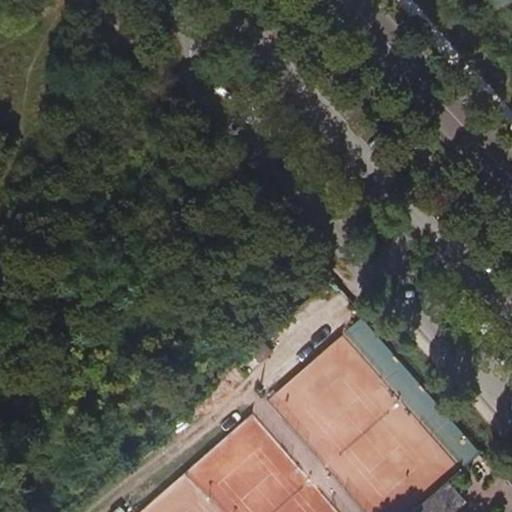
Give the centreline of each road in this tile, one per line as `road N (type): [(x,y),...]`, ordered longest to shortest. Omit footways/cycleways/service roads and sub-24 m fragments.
road 1 (tertiary): [(353,0),(511,176)]
road 2 (track): [(511,118),(409,0)]
